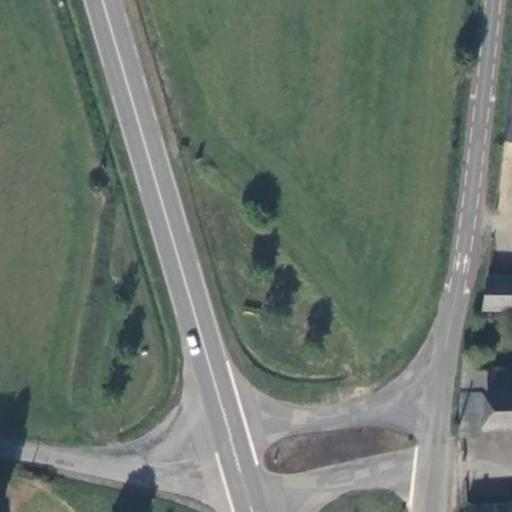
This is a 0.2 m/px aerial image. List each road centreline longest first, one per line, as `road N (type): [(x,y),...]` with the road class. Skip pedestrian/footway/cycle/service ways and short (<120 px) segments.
road 1 (secondary): [(103,0),(232,442)]
road 2 (unclassified): [(435,398),(463,257),(490,0)]
road 3 (unclassified): [(0,446),(95,463),(238,459)]
road 4 (unclassified): [(435,398),(232,442)]
road 5 (unclassified): [(285,511),(300,494),(361,470),(432,466)]
